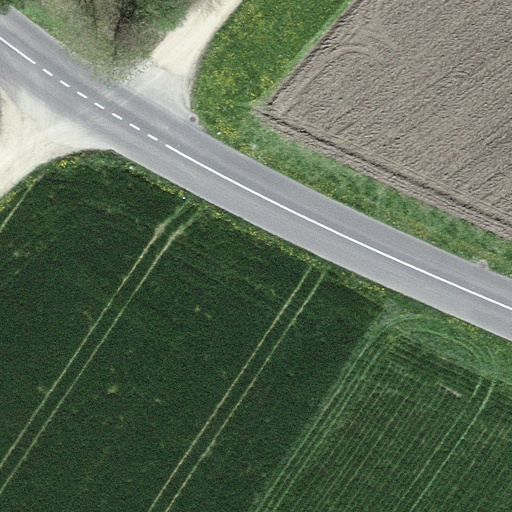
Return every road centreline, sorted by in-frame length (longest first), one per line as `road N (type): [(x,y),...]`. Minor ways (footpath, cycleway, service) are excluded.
road 1 (tertiary): [(0,41),(106,117),(251,198),(511,305)]
road 2 (track): [(219,0),(106,117)]
